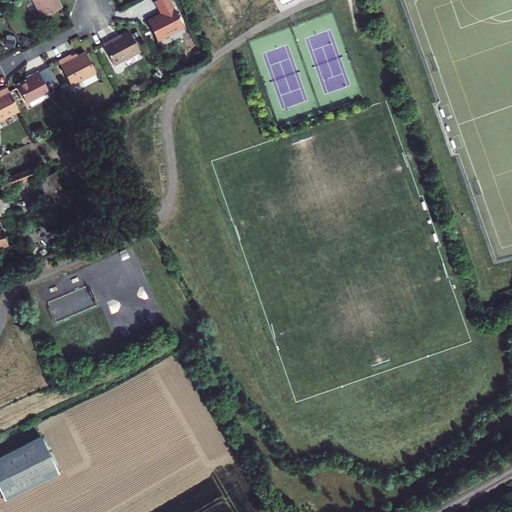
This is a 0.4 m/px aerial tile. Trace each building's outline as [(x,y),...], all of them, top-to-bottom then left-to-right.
[(33,0),(42,17),(62,8),(57,0),(33,0)] [(157,41),(184,27),(169,0),(156,0),(155,1),(161,14),(147,21),(157,41)] [(114,65),(140,51),(130,32),(111,41),(111,40),(103,44),(114,65)] [(15,36),(6,34),(5,46),(14,48),(15,37),(15,36)] [(31,39),(23,35),(20,41),(28,45),(31,39)] [(71,86),(96,73),(85,52),(72,59),(70,55),(58,61),(71,86)] [(50,66),(39,72),(45,84),(56,79),(50,66)] [(161,73),(157,69),(151,75),(155,79),(161,73)] [(33,78),(18,85),(26,102),(49,91),(48,90),(45,84),(39,72),(38,71),(31,75),(33,78)] [(59,84),(56,79),(45,84),(48,90),(59,84)] [(0,120),(19,111),(7,87),(0,91),(0,120)] [(85,104),(76,104),(77,113),(85,113),(85,104)] [(72,113),(66,108),(61,114),(67,119),(72,113)] [(0,180),(0,185),(2,189),(35,177),(31,168),(0,180)] [(53,214),(69,208),(55,172),(39,178),(53,214)] [(41,437),(0,457),(0,491),(4,500),(59,473),(41,437)]
